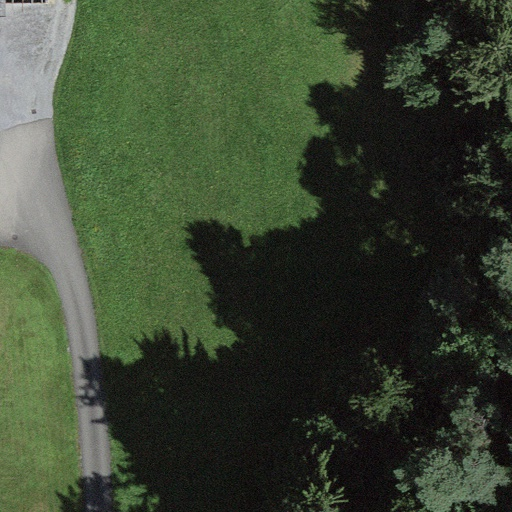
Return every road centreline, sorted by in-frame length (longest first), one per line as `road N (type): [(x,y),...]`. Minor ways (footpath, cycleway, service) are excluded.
road 1 (track): [(49,200),(78,267),(103,511)]
road 2 (track): [(0,89),(49,200)]
